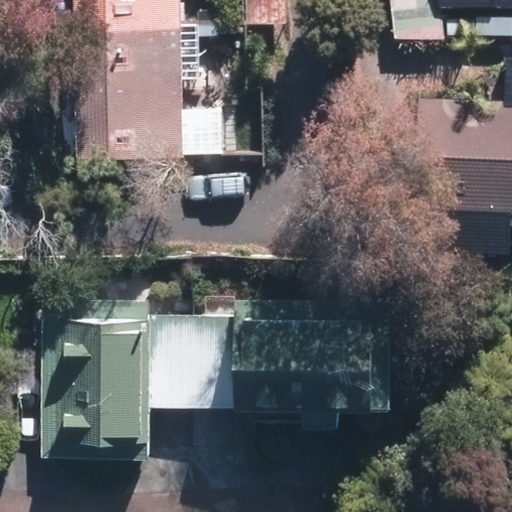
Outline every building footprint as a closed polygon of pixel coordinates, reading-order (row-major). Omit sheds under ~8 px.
[(191,165),(189,0),(75,0),(77,166),(191,165)] [(287,20),(287,0),(241,0),(241,17),(287,20)] [(511,0),(385,0),(389,38),(437,37),(437,3),(511,3),(511,0)] [(511,50),(492,50),(491,87),(425,86),(423,202),(427,202),(426,248),(504,249),(505,203),(511,203),(511,50)] [(195,406),(196,300),(42,298),(41,454),(155,454),(156,406),(195,406)] [(196,300),(195,406),(307,407),(308,425),(344,424),(344,406),(399,407),(398,300),(196,300)]
